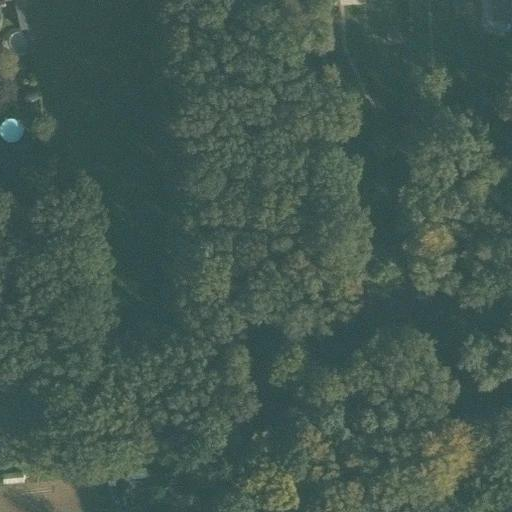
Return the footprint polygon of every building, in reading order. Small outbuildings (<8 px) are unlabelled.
[(12,0),(15,11),(26,9),(25,0),(12,0)] [(271,0),(272,13),(306,10),(305,0),(271,0)] [(511,0),(494,0),(496,18),(500,18),(511,16),(511,0)] [(471,7),(455,8),(455,17),(471,17),(471,7)] [(26,9),(15,11),(19,31),(29,29),(26,9)] [(511,16),(500,18),(502,33),(511,31),(511,16)] [(398,26),(386,27),(387,45),(399,45),(398,26)]
